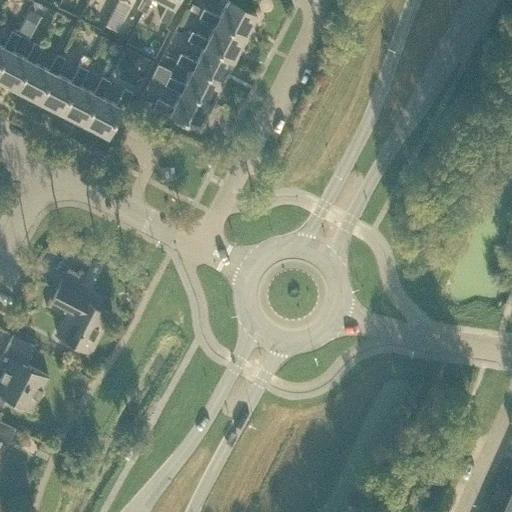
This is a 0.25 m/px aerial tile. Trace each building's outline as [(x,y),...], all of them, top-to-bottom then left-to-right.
[(140,0),(136,8),(144,13),(150,0),(140,0)] [(175,0),(159,0),(166,3),(158,19),(166,24),(175,7),(173,5),(175,0)] [(256,12),(231,0),(227,0),(218,17),(203,9),(200,13),(199,17),(214,25),(216,21),(244,35),(256,12)] [(115,31),(120,21),(110,16),(105,26),(115,31)] [(19,35),(14,44),(20,47),(25,38),(27,39),(36,23),(26,17),(17,33),(19,35)] [(232,58),(244,35),(216,21),(214,25),(207,39),(192,31),(189,36),(187,39),(203,47),(205,44),(232,58)] [(0,64),(8,49),(11,50),(14,44),(19,35),(17,33),(11,30),(3,46),(0,44),(0,64)] [(34,42),(26,58),(11,50),(8,49),(0,64),(0,79),(16,88),(30,61),(33,62),(41,46),(34,42)] [(221,81),(232,58),(205,44),(203,47),(196,61),(180,53),(176,62),(192,70),(193,67),(221,81)] [(16,88),(39,100),(53,71),(56,73),(64,57),(56,53),(48,69),(33,62),(30,61),(16,88)] [(79,65),(85,68),(89,58),(82,55),(77,64),(78,65),(79,65)] [(78,65),(70,81),(56,73),(53,71),(39,100),(61,111),(76,83),(78,85),(86,69),(85,68),(79,65),(78,65)] [(209,103),(221,81),(193,67),(192,70),(184,84),(168,76),(164,84),(180,92),(182,89),(209,103)] [(61,111),(84,123),(98,95),(101,96),(109,80),(101,76),(93,92),(78,85),(76,83),(61,111)] [(120,108),(123,109),(132,92),(124,88),(116,103),(101,96),(98,95),(84,123),(107,135),(120,108)] [(173,107),(157,99),(153,107),(170,115),(171,113),(197,127),(209,103),(182,89),(180,92),(173,107)] [(69,309),(56,334),(89,351),(109,313),(79,297),(85,286),(63,275),(50,299),(69,309)] [(8,394),(32,407),(48,375),(25,363),(31,352),(8,341),(0,355),(0,362),(6,366),(0,377),(0,393),(6,397),(8,394)] [(0,444),(1,443),(5,445),(14,427),(0,419),(0,444)] [(44,458),(49,448),(38,443),(34,454),(44,458)]
